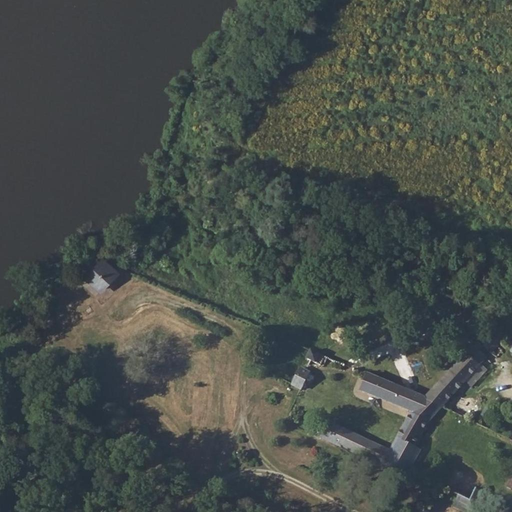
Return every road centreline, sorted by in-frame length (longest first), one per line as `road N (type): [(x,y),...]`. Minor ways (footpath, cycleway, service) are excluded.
road 1 (track): [(277,473),(261,460),(244,420),(241,346),(232,333),(151,297)]
road 2 (track): [(347,511),(277,473),(224,479),(183,511)]
